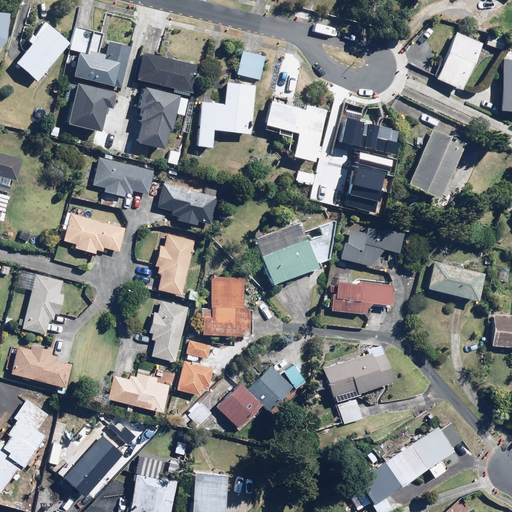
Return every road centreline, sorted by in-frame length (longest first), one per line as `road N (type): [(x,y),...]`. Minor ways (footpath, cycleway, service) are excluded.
road 1 (unknown): [(511,465),(470,431),(387,338),(304,334),(254,361)]
road 2 (unknown): [(0,252),(105,274),(127,207)]
road 3 (residential): [(306,34),(375,53),(379,68),(370,79),(325,65)]
road 4 (residential): [(164,0),(306,34)]
